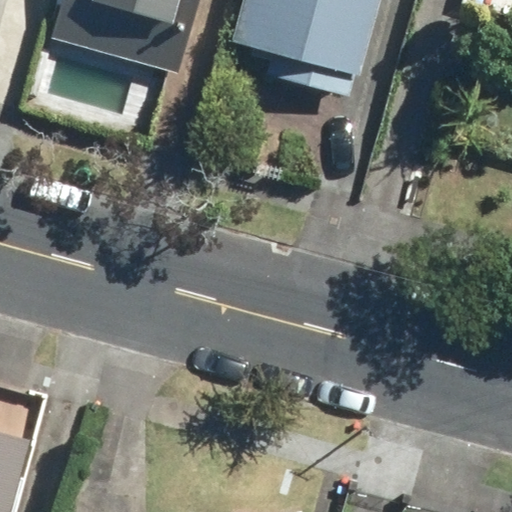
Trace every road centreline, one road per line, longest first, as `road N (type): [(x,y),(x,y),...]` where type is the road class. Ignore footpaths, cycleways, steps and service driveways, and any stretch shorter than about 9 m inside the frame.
road 1 (residential): [(0,242),(511,381)]
road 2 (unknown): [(88,266),(26,511)]
